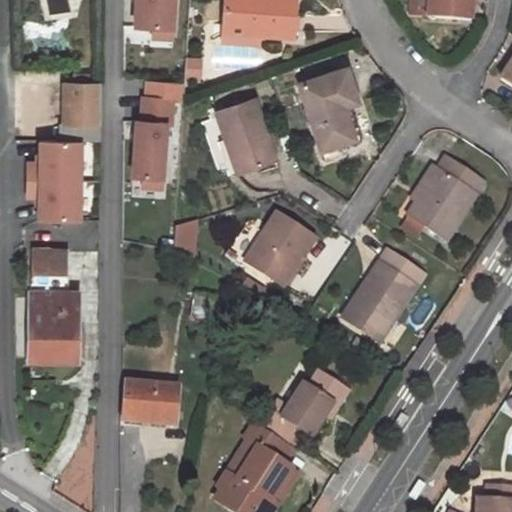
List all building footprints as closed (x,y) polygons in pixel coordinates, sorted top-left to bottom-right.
[(137,0),(136,26),(154,27),(173,28),(175,0),(137,0)] [(295,0),(224,0),(223,24),(223,25),(259,27),(258,33),(293,36),(295,0)] [(425,0),(425,18),(469,22),(470,0),(425,0)] [(223,25),(222,31),(221,40),(258,43),(258,33),(259,27),(223,25)] [(173,28),(154,27),(154,37),(173,39),(173,28)] [(511,58),(499,79),(511,87),(511,58)] [(355,150),(342,107),(356,102),(346,70),(299,84),(322,161),(355,150)] [(96,124),(97,84),(85,84),(85,74),(70,74),(70,83),(60,83),(59,123),(96,124)] [(181,84),(145,82),(143,99),(170,101),(180,102),(181,84)] [(143,99),(141,99),(139,123),(134,123),(130,177),(140,178),(159,180),(163,126),(168,126),(170,101),(143,99)] [(276,160),(255,100),(217,114),(238,173),(276,160)] [(40,164),(27,164),(27,197),(40,197),(40,221),(79,221),(80,141),(40,140),(40,164)] [(446,242),(484,183),(445,157),(435,172),(415,203),(407,216),(425,228),(446,242)] [(430,169),(410,200),(415,203),(435,172),(430,169)] [(159,180),(140,178),(139,188),(158,190),(159,180)] [(400,227),(418,239),(425,228),(407,216),(400,227)] [(283,286),(314,239),(277,217),(247,263),(283,286)] [(194,225),(174,226),(175,250),(195,249),(194,225)] [(68,273),(68,250),(30,250),(30,273),(68,273)] [(378,345),(419,280),(383,256),(357,296),(362,300),(348,322),(378,345)] [(29,363),(73,364),(73,335),(77,335),(77,294),(67,294),(68,273),(30,273),(29,363)] [(357,296),(343,319),(347,322),(348,322),(362,300),(357,296)] [(210,324),(213,300),(194,297),(191,321),(210,324)] [(313,437),(326,414),(333,402),(339,405),(349,388),(318,370),(309,385),(303,382),(289,407),(278,401),(265,423),(300,445),(307,432),(313,437)] [(175,427),(178,389),(126,384),(122,422),(175,427)] [(511,392),(501,412),(511,417),(511,392)] [(333,402),(326,414),(332,418),(339,405),(333,402)] [(246,440),(217,488),(222,491),(216,501),(234,511),(274,511),(279,503),(272,499),(292,466),(287,463),(280,459),(289,442),(254,420),(244,439),(246,440)] [(287,463),(296,446),(289,442),(280,459),(287,463)] [(279,503),(299,470),(292,466),(272,499),(279,503)] [(511,511),(511,486),(487,485),(486,499),(477,498),(476,511),(511,511)]
